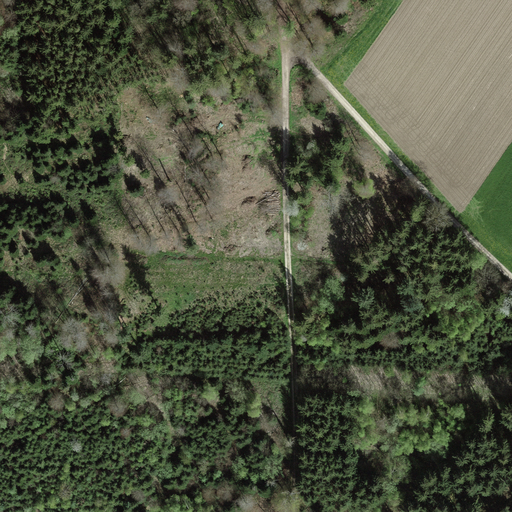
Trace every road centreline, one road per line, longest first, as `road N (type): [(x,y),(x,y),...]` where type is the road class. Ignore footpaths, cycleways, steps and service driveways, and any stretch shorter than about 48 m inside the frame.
road 1 (track): [(275,18),(297,511)]
road 2 (track): [(275,18),(511,278)]
